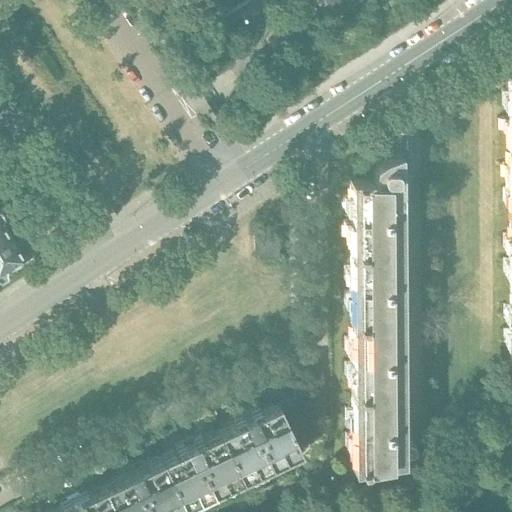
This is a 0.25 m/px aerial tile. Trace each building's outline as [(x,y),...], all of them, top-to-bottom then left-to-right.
[(324,0),(335,17),(334,17),(335,18),(362,0),(324,0)] [(399,444),(397,178),(397,149),(383,155),(378,158),(373,162),(372,164),(371,166),(371,177),(348,177),(348,179),(350,466),(399,457),(400,457),(400,456),(399,444)] [(22,256),(13,242),(12,243),(0,224),(0,278),(5,275),(4,269),(5,268),(5,267),(22,256)] [(276,256),(276,238),(254,238),(254,256),(276,256)] [(310,414),(303,393),(288,399),(298,420),(310,414)] [(298,448),(275,401),(258,409),(260,413),(254,416),(251,412),(240,417),(240,418),(216,429),(241,481),(283,462),(301,454),(298,448)] [(241,481),(216,429),(193,440),(182,445),(159,456),(184,508),(212,495),(241,481)] [(176,511),(184,508),(159,456),(136,467),(135,467),(124,472),(125,473),(101,484),(114,511),(176,511)] [(114,511),(101,484),(78,495),(77,494),(68,499),(67,500),(43,511),(42,511),(114,511)]
